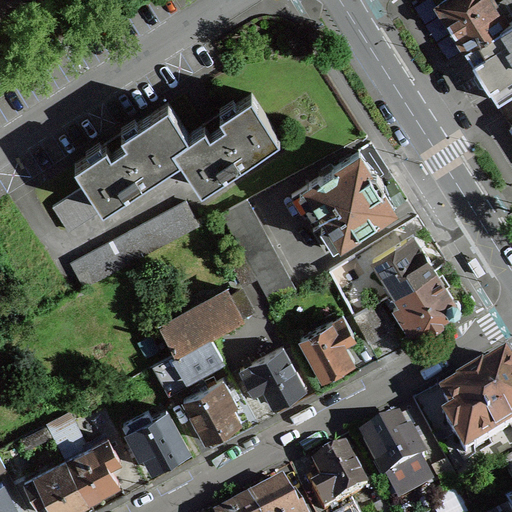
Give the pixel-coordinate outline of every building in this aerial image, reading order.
[(441,0),(437,3),(465,47),(498,99),(511,90),(511,16),(508,19),(497,3),(495,0),(441,0)] [(508,19),(511,16),(511,0),(501,0),(497,3),(508,19)] [(168,101),(75,161),(87,182),(102,205),(181,154),(201,186),(280,135),(252,92),(189,132),(168,101)] [(320,174),(292,193),(304,214),(320,204),(329,217),(313,227),(326,248),(341,238),(342,238),(394,205),(359,150),(335,165),(334,165),(333,164),(333,165),(332,163),(320,170),(321,172),(321,173),(320,174)] [(102,205),(87,182),(52,204),(67,227),(102,205)] [(246,197),(221,211),(242,249),(256,276),(270,301),(295,287),(246,197)] [(71,261),(84,285),(199,223),(186,200),(71,261)] [(374,258),(395,291),(435,268),(413,234),(374,258)] [(256,276),(242,249),(228,257),(242,283),(256,276)] [(355,252),(329,268),(338,282),(363,267),(355,252)] [(454,299),(435,268),(395,291),(401,300),(393,305),(401,319),(403,318),(413,334),(430,323),(431,325),(442,319),(440,317),(451,310),(455,311),(459,309),(460,304),(457,299),(454,299)] [(161,323),(177,351),(210,333),(243,315),(231,293),(227,287),(161,323)] [(243,315),(254,308),(244,290),(239,288),(231,293),(243,315)] [(354,313),(368,340),(395,326),(380,299),(354,313)] [(342,313),(300,336),(322,377),(338,369),(354,360),(345,343),(355,337),(342,313)] [(177,351),(153,363),(166,387),(223,356),(210,333),(177,351)] [(264,386),(273,404),(291,394),(305,386),(283,345),(240,368),(253,392),(264,386)] [(511,364),(511,363),(509,365),(505,359),(483,372),(482,371),(480,372),(480,371),(462,382),(462,383),(460,384),(462,385),(444,396),(451,407),(455,414),(446,419),(447,419),(447,420),(446,420),(453,433),(454,433),(462,445),(465,451),(511,425),(511,423),(511,364)] [(223,377),(208,385),(194,392),(184,398),(206,440),(226,429),(241,421),(233,406),(237,404),(223,377)] [(194,392),(208,385),(205,379),(191,387),(194,392)] [(145,452),(153,467),(172,457),(189,449),(167,407),(152,415),(148,408),(123,421),(141,455),(145,452)] [(455,414),(451,407),(442,412),(446,419),(455,414)] [(69,409),(47,421),(66,458),(85,448),(82,443),(85,441),(69,409)] [(385,476),(424,455),(410,429),(406,431),(397,416),(380,426),(362,435),(385,476)] [(85,448),(66,458),(88,499),(103,492),(119,483),(110,465),(121,460),(108,436),(85,448)] [(313,461),(323,479),(312,485),(325,508),(367,486),(345,444),(329,453),(313,461)] [(511,477),(511,455),(503,461),(511,477)] [(88,499),(66,458),(25,480),(37,504),(48,498),(54,511),(64,511),(74,507),(88,499)] [(18,511),(2,480),(0,481),(0,511),(18,511)] [(268,488),(249,498),(256,511),(305,511),(295,493),(291,495),(283,480),(268,488)] [(256,511),(249,498),(231,508),(222,511),(256,511)]
